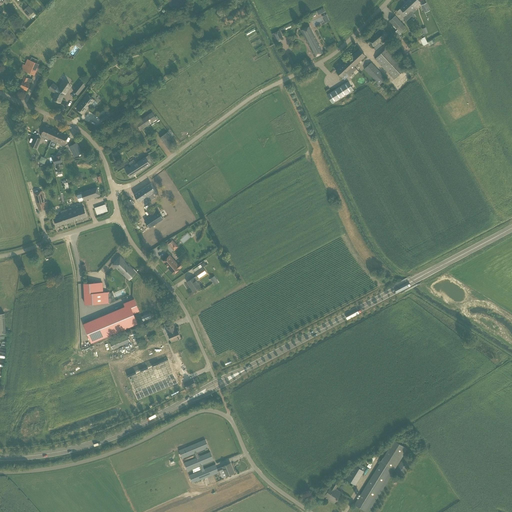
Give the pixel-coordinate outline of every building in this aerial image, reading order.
[(411,11),(413,13),(417,10),(414,8),(420,2),(418,0),(408,0),(406,2),(413,9),(411,11)] [(397,11),(403,18),(406,15),(409,13),(411,16),(414,14),(413,13),(411,11),(413,9),(406,2),(400,8),(400,9),(397,11)] [(421,5),(424,13),(429,10),(426,3),(421,5)] [(29,16),(32,19),(36,15),(33,12),(34,12),(28,6),(23,11),(28,17),(29,16)] [(326,23),(331,20),(328,13),(323,16),(326,23)] [(390,21),(401,33),(406,28),(395,16),(390,21)] [(312,53),(314,57),(323,53),(321,48),(318,42),(314,35),(310,26),(301,30),(312,53)] [(368,40),(376,50),(381,45),(379,43),(388,36),(382,28),(368,40)] [(272,34),(277,43),(284,39),(279,30),(272,34)] [(375,59),(394,79),(406,68),(391,51),(392,50),(389,46),(375,59)] [(336,71),(342,78),(347,74),(349,76),(357,69),(355,67),(366,56),(359,49),(336,71)] [(21,69),(34,75),(39,64),(37,63),(39,60),(32,57),(30,60),(27,59),(25,65),(23,64),(21,69)] [(379,85),(386,79),(371,63),(365,69),(379,85)] [(20,87),(27,90),(29,86),(31,80),(25,77),(23,81),(23,80),(22,83),(20,87)] [(52,100),(60,103),(64,95),(62,94),(63,93),(65,94),(71,87),(70,86),(70,87),(64,82),(64,81),(59,88),(57,87),(58,87),(53,84),(49,89),(55,94),(52,100)] [(327,95),(333,104),(354,90),(348,81),(327,95)] [(73,91),(78,95),(85,86),(80,82),(73,91)] [(76,109),(83,114),(94,100),(87,95),(76,109)] [(99,118),(102,122),(109,117),(106,113),(99,118)] [(136,124),(140,131),(157,119),(152,113),(136,124)] [(51,141),(52,142),(56,132),(45,127),(40,136),(49,140),(49,139),(51,140),(51,141)] [(57,142),(64,145),(68,137),(56,132),(52,142),(57,144),(57,142)] [(166,146),(170,151),(177,145),(174,141),(167,132),(160,138),(166,146)] [(31,146),(37,149),(41,139),(35,136),(31,146)] [(69,147),(75,157),(78,155),(79,155),(81,154),(82,153),(76,143),(72,145),(69,147)] [(124,168),(130,178),(154,162),(149,155),(136,163),(134,160),(128,164),(131,167),(128,169),(127,166),(124,168)] [(140,201),(142,204),(150,199),(148,196),(155,191),(150,184),(134,195),(139,202),(140,201)] [(96,188),(80,193),(83,201),(90,199),(90,198),(93,197),(93,198),(99,196),(96,188)] [(44,202),(45,202),(42,191),(34,193),(39,210),(45,208),(44,202)] [(97,215),(109,211),(106,204),(95,207),(97,215)] [(68,210),(65,211),(68,223),(72,221),(79,219),(86,217),(86,215),(83,208),(76,210),(72,212),(69,213),(68,210)] [(151,216),(144,221),(146,224),(149,228),(163,219),(161,215),(157,210),(152,213),(153,215),(151,216)] [(53,218),(57,227),(68,223),(65,211),(61,212),(61,215),(53,218)] [(165,244),(167,245),(168,244),(172,248),(176,245),(172,240),(171,239),(165,244)] [(176,263),(170,255),(163,261),(169,268),(174,274),(184,265),(181,262),(178,265),(176,263)] [(120,258),(113,264),(117,268),(127,277),(133,271),(134,272),(129,267),(128,267),(123,262),(124,261),(120,258)] [(191,279),(187,282),(189,285),(193,291),(197,288),(199,287),(200,286),(197,281),(198,279),(206,273),(202,267),(195,272),(194,273),(196,276),(191,279)] [(210,279),(214,285),(218,283),(214,276),(210,279)] [(102,283),(84,284),(85,304),(109,303),(109,292),(103,293),(102,283)] [(129,305),(83,324),(91,343),(137,323),(133,313),(139,311),(134,299),(128,302),(129,305)] [(168,334),(171,342),(181,338),(177,330),(174,331),(173,328),(174,328),(173,324),(167,327),(169,333),(168,334)] [(110,343),(112,349),(130,342),(126,334),(113,339),(114,341),(110,343)] [(166,360),(126,377),(136,399),(176,382),(166,360)] [(184,384),(186,389),(195,385),(193,380),(184,384)] [(232,469),(230,463),(225,465),(217,469),(216,465),(204,469),(202,464),(209,462),(213,460),(210,452),(203,455),(199,457),(197,452),(204,449),(208,447),(205,440),(179,451),(181,455),(182,459),(188,456),(195,453),(197,458),(190,460),(184,463),(192,483),(220,472),(224,470),(226,476),(229,475),(233,473),(232,469)] [(354,504),(365,511),(405,447),(394,440),(381,461),(382,461),(354,504)] [(394,473),(401,478),(412,461),(405,456),(394,473)] [(346,480),(355,485),(366,467),(358,463),(356,467),(355,466),(346,480)] [(327,492),(324,497),(328,499),(328,498),(335,502),(338,498),(339,495),(334,492),(335,489),(338,485),(334,482),(331,486),(327,492)]
